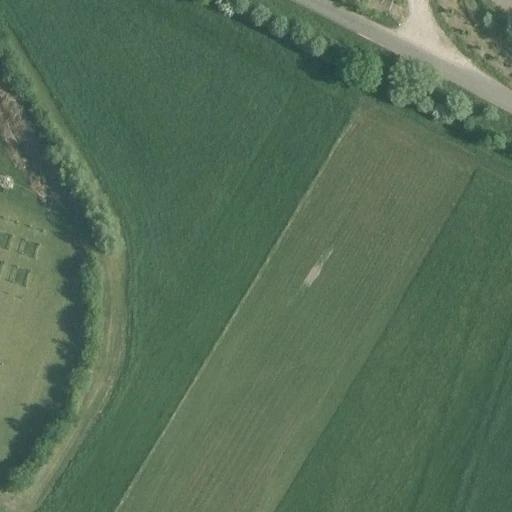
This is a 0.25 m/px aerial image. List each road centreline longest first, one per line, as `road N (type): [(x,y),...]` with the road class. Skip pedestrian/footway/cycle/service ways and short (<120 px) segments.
road 1 (track): [(111,0),(511,197)]
road 2 (unclassified): [(511,104),(306,0)]
